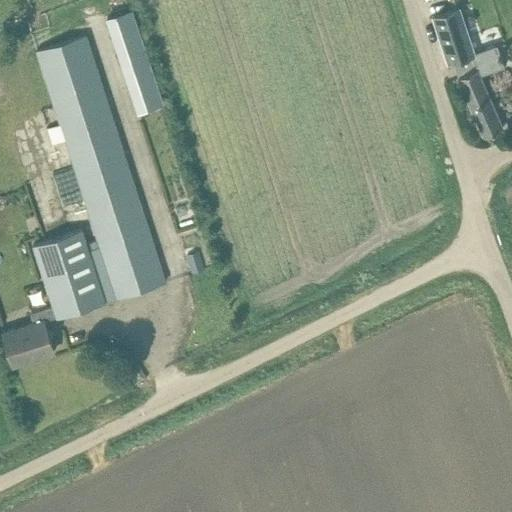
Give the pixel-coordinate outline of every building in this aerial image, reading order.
[(457,8),(453,10),(434,16),(449,63),(461,58),(468,73),(459,77),(485,136),(503,128),(480,75),(504,67),(497,47),(473,55),(457,8)] [(106,20),(138,114),(165,105),(133,11),(106,20)] [(84,230),(34,246),(58,319),(167,284),(87,36),(38,51),(61,126),(49,129),(54,146),(67,142),(100,248),(91,251),(84,230)] [(39,300),(36,290),(25,293),(27,303),(39,300)] [(33,323),(3,333),(14,365),(54,352),(44,320),(56,316),(53,304),(30,312),(33,323)]
